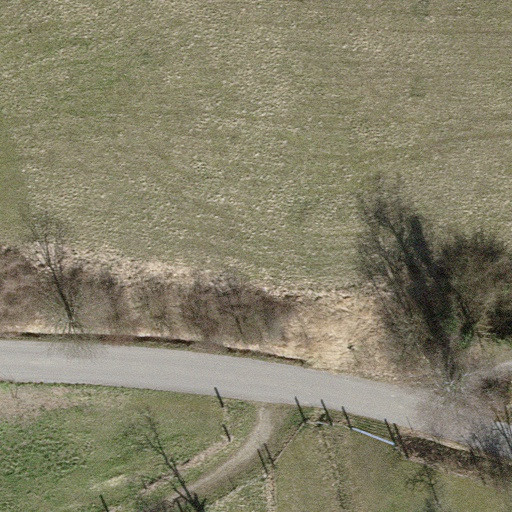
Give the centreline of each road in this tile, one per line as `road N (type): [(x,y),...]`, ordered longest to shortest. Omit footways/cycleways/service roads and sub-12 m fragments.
road 1 (track): [(0,357),(281,382)]
road 2 (track): [(281,382),(418,413)]
